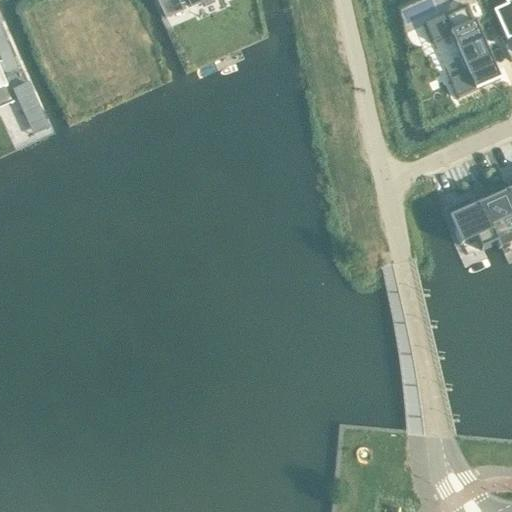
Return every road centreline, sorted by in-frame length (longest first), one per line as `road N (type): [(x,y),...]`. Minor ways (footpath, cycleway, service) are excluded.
road 1 (unclassified): [(445,460),(402,262)]
road 2 (unclassified): [(342,0),(384,183)]
road 3 (residential): [(511,126),(384,183)]
